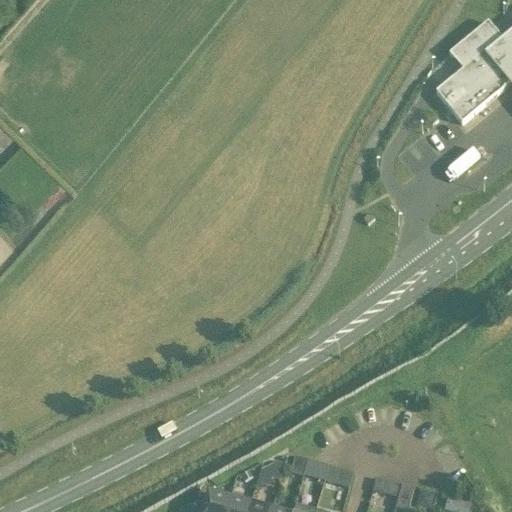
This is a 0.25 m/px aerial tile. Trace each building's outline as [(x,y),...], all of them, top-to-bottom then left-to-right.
[(501,92),(509,85),(485,56),(501,42),(495,36),(490,29),(487,25),(447,57),(450,60),(455,66),(461,73),(434,95),(460,127),(502,93),(501,92)] [(511,88),(511,33),(501,42),(485,56),(509,85),(511,88)] [(303,479),(307,463),(295,460),(290,476),(303,479)] [(270,489),(276,465),(260,473),(257,485),(270,489)] [(317,467),(313,482),(324,485),(328,469),(317,467)] [(338,472),(328,469),(324,485),(334,488),(338,472)] [(249,473),(241,477),(244,485),(252,480),(249,473)] [(384,496),(388,484),(375,480),(372,493),(384,496)] [(399,511),(408,511),(414,491),(401,487),(395,511),(399,511)] [(226,511),(230,503),(208,497),(203,511),(226,511)] [(249,511),(250,508),(230,503),(226,511),(249,511)]
